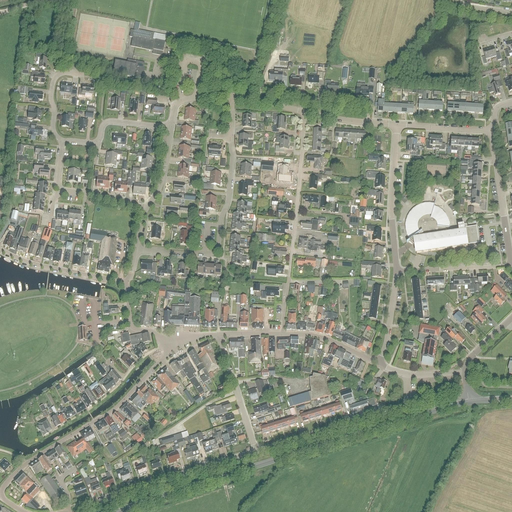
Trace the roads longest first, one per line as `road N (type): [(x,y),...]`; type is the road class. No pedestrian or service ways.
road 1 (tertiary): [(120,511),(468,400)]
road 2 (residential): [(1,493),(27,462),(105,415),(168,354)]
road 3 (residential): [(283,335),(304,128)]
road 4 (residential): [(137,249),(216,249),(228,198),(229,137)]
road 5 (residential): [(77,511),(255,452)]
road 6 (residential): [(255,452),(401,406),(407,375)]
road 7 (residential): [(231,96),(396,125)]
road 8 (residential): [(396,270),(396,125)]
road 9 (residential): [(510,265),(491,131)]
road 10 (unclassified): [(124,285),(0,248)]
road 11 (residential): [(255,452),(219,334)]
